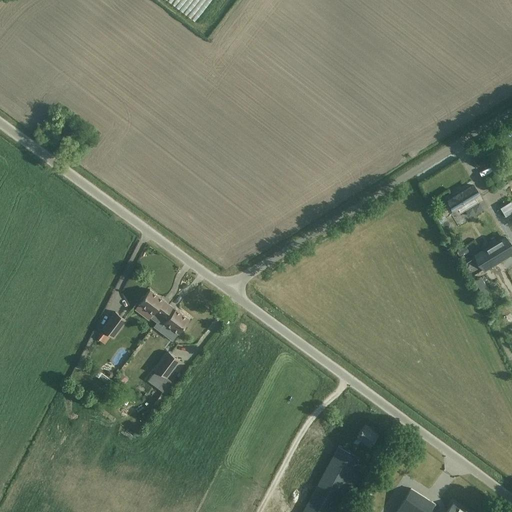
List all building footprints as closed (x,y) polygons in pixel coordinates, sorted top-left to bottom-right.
[(173,0),(173,5),(209,21),(215,14),(216,4),(217,0),(173,0)] [(474,201),(481,197),(481,196),(479,197),(473,187),(475,186),(448,202),(449,202),(450,201),(456,211),(455,212),(455,213),(466,206),(467,208),(476,203),(474,201)] [(447,219),(450,225),(456,223),(453,216),(447,219)] [(511,247),(506,238),(475,256),(483,269),(511,251),(511,247)] [(150,289),(148,292),(147,291),(144,295),(145,296),(140,303),(154,314),(151,318),(156,322),(170,305),(164,300),(150,289)] [(175,309),(170,305),(156,322),(162,327),(165,322),(179,333),(184,326),(186,327),(189,323),(188,322),(190,319),(176,309),(175,309)] [(114,338),(128,320),(116,312),(103,330),(114,338)] [(168,378),(181,360),(170,352),(157,369),(168,378)] [(117,389),(122,383),(109,373),(105,378),(117,389)] [(378,433),(365,424),(357,436),(358,436),(352,444),(358,448),(363,440),(370,445),(378,433)] [(337,448),(302,511),(338,511),(358,478),(351,474),(358,459),(337,448)] [(411,489),(396,511),(429,511),(435,504),(411,489)] [(465,511),(453,503),(447,511),(465,511)]
